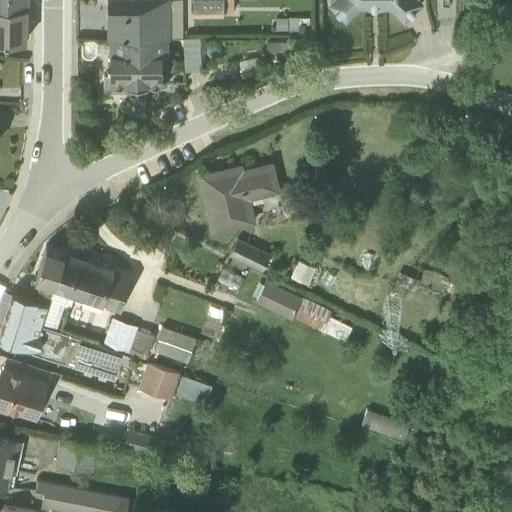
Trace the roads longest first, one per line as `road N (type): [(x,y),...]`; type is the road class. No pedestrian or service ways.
road 1 (residential): [(432,69),(358,65),(284,78),(51,175)]
road 2 (residential): [(51,175),(52,0)]
